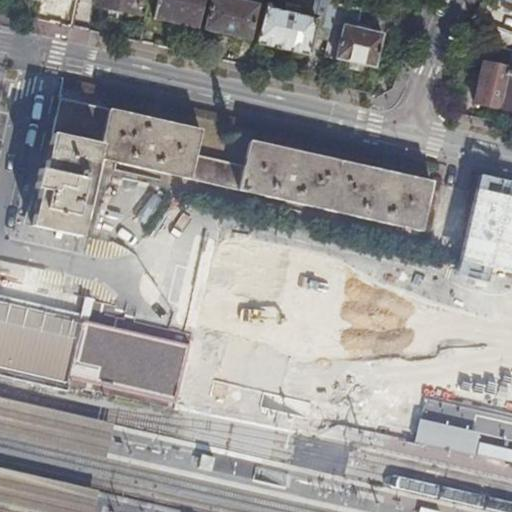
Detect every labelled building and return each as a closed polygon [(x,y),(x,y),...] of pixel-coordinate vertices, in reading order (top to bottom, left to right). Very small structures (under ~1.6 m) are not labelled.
[(138,0),(94,0),(93,4),(135,13),(138,0)] [(156,0),(153,18),(196,28),(202,0),(156,0)] [(209,0),(203,29),(256,41),(265,7),(235,0),(209,0)] [(265,7),(256,41),(307,52),(313,24),(331,28),(336,4),(318,0),(307,0),(305,8),(307,12),(306,16),(294,13),(295,9),(284,6),(283,11),(265,7)] [(511,0),(501,0),(499,5),(511,10),(511,0)] [(325,51),(324,56),(373,68),(381,34),(364,31),(354,29),(356,22),(359,8),(337,3),(336,4),(331,28),(329,33),(339,35),(334,54),(325,51)] [(354,29),(364,31),(366,24),(356,22),(354,29)] [(511,49),(511,32),(490,24),(486,42),(490,43),(486,64),(481,64),(473,103),(499,109),(508,70),(511,49)] [(329,33),(325,51),(334,54),(339,35),(329,33)] [(511,70),(508,70),(499,109),(511,111),(511,70)] [(420,230),(430,179),(237,142),(232,163),(194,156),(199,128),(53,100),(46,135),(33,132),(25,170),(15,168),(11,188),(19,190),(11,227),(81,240),(95,168),(420,230)] [(0,273),(0,300),(24,306),(30,281),(0,273)] [(0,300),(0,373),(63,388),(65,382),(67,373),(73,346),(79,319),(24,306),(0,300)] [(129,331),(79,319),(73,346),(67,373),(178,399),(184,372),(190,345),(164,339),(129,331)] [(196,381),(194,406),(255,410),(257,385),(196,381)] [(106,426),(0,402),(0,437),(99,460),(106,426)] [(467,454),(471,455),(474,443),(476,432),(457,428),(440,425),(422,420),(419,431),(417,443),(426,445),(435,447),(452,451),(467,454)] [(0,507),(20,511),(86,511),(91,492),(0,471),(0,507)]
